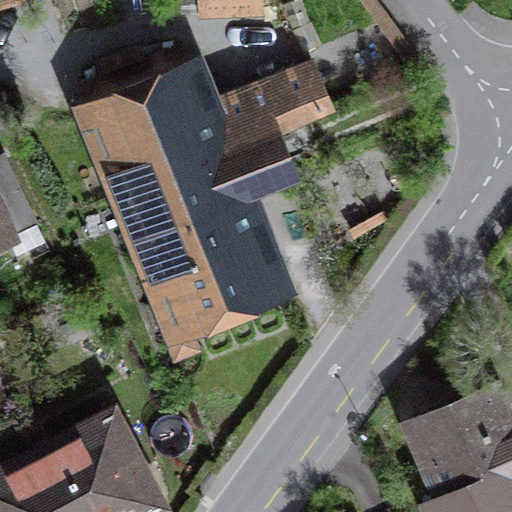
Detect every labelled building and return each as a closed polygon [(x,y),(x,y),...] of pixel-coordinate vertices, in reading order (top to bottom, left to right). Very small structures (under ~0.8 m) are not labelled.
[(266,0),(202,0),(202,21),(266,21),(266,0)] [(204,53),(75,105),(173,345),(302,293),(262,197),(307,179),(287,131),(342,109),(319,53),(220,93),(204,53)] [(0,191),(0,243),(20,234),(0,191)] [(511,511),(511,397),(504,377),(399,420),(431,496),(417,501),(421,511),(511,511)] [(120,393),(0,453),(0,511),(149,511),(174,500),(120,393)]
